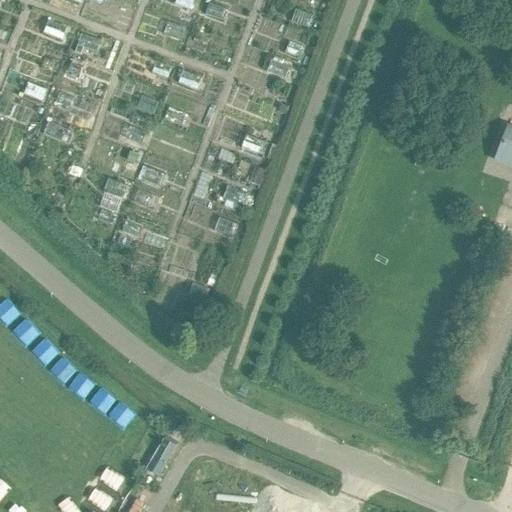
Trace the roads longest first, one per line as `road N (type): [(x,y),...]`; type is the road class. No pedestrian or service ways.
road 1 (unclassified): [(460,511),(159,372),(0,236)]
road 2 (unknown): [(223,406),(372,0)]
